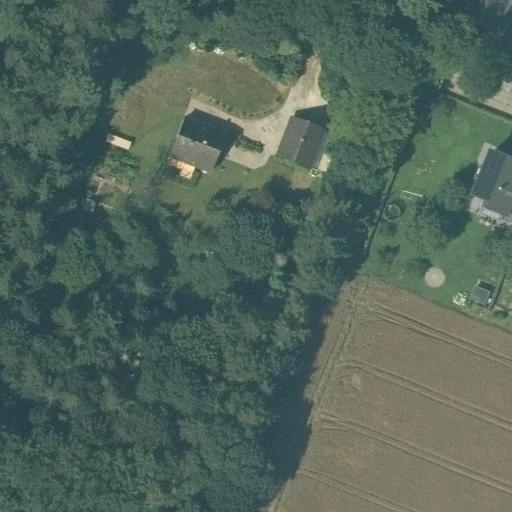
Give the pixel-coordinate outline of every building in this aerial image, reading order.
[(475,0),(466,24),(493,35),(505,4),(506,0),(475,0)] [(322,130),(291,118),(276,157),(307,169),(322,130)] [(224,135),(184,119),(169,156),(210,172),(224,135)] [(336,157),(324,152),(317,169),(329,175),(336,157)] [(511,158),(499,153),(480,198),(490,203),(492,213),(511,221),(511,158)]
